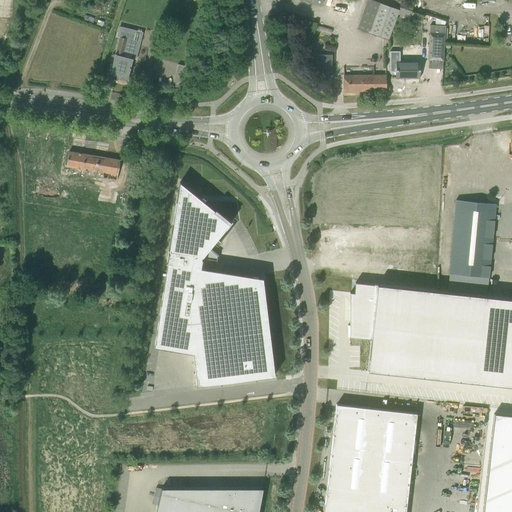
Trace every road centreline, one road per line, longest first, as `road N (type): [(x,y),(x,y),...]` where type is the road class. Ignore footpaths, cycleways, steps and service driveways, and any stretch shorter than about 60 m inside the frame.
road 1 (tertiary): [(293,231),(312,353),(296,511)]
road 2 (secondary): [(234,119),(141,116),(0,96)]
road 3 (secondary): [(0,106),(232,141)]
